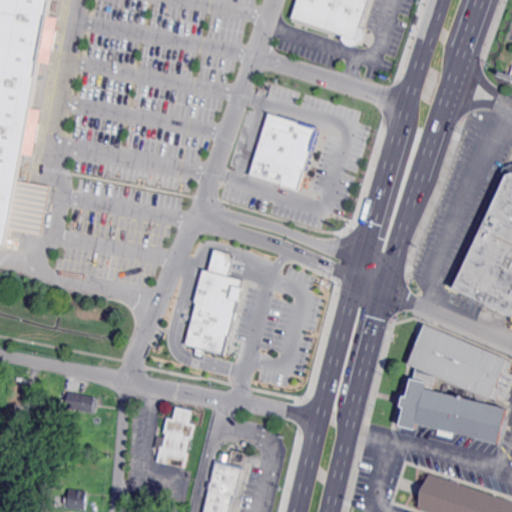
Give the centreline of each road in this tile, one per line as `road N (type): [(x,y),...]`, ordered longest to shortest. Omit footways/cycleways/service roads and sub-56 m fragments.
road 1 (primary): [(436,6),(321,399)]
road 2 (primary): [(372,332),(483,0)]
road 3 (residential): [(317,415),(0,355)]
road 4 (primary): [(328,511),(372,332)]
road 5 (residential): [(511,344),(355,278)]
road 6 (residential): [(126,380),(116,511)]
